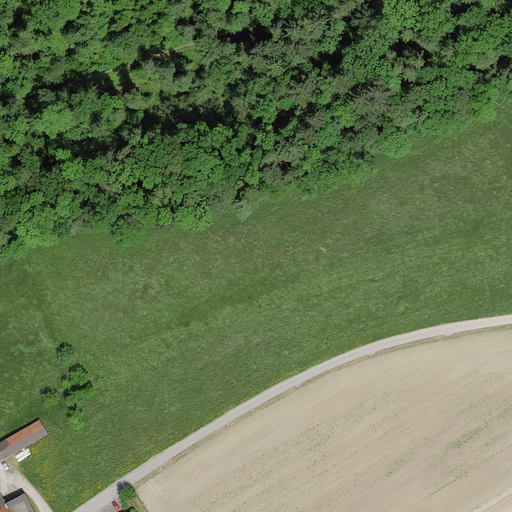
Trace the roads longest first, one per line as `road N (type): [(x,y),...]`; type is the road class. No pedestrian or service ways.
road 1 (unclassified): [(83,511),(316,371),(392,342),(511,318)]
road 2 (track): [(0,96),(343,14),(435,0)]
